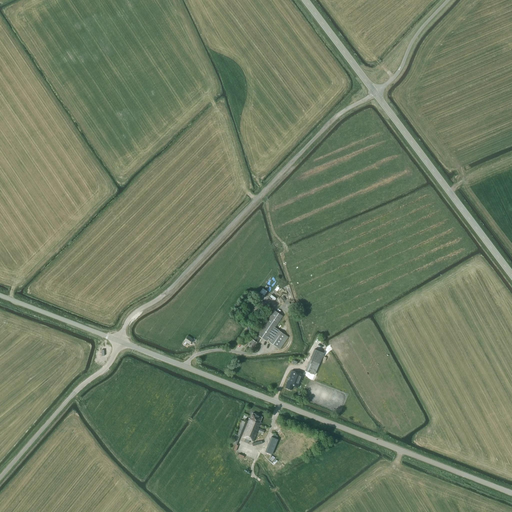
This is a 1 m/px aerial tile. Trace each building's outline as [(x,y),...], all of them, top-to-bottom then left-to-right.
[(269,336),(283,316),(274,310),(257,335),(253,340),(252,339),(248,346),(252,349),(257,342),(260,337),(266,341),(267,338),(269,340),(268,341),(280,349),(288,337),(277,329),(271,337),(269,336)] [(189,345),(193,339),(187,335),(184,341),(189,345)] [(314,374),(323,353),(314,349),(305,370),(314,374)] [(300,382),(303,374),(291,370),(289,378),(289,380),(288,379),(286,384),(287,384),(285,388),(291,390),(292,386),(298,388),(300,382)] [(259,423),(262,417),(252,413),(250,419),(249,418),(247,423),(243,421),(238,435),(245,438),(244,442),(248,443),(250,439),(254,441),(261,423),(259,423)] [(240,436),(235,434),(231,443),(236,445),(240,436)] [(276,438),(277,436),(273,434),(272,436),(271,436),(265,451),(272,454),(278,439),(276,438)]
